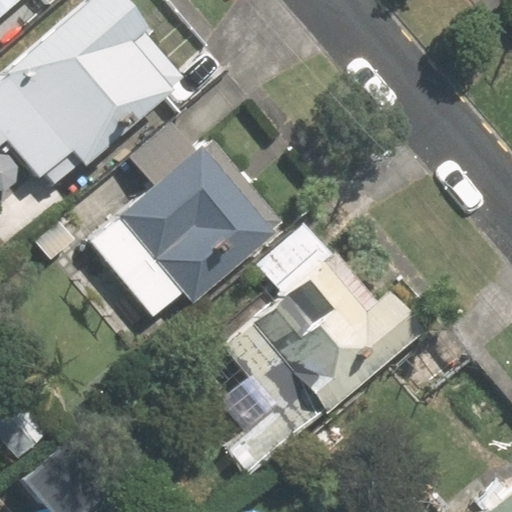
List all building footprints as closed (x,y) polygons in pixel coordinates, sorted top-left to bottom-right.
[(0,144),(8,138),(47,177),(55,186),(86,159),(157,99),(163,106),(193,79),(154,34),(161,28),(136,0),(80,0),(0,69),(0,144)] [(40,0),(35,5),(40,10),(51,0),(0,0),(0,15),(17,0),(40,0)] [(98,252),(75,272),(114,317),(141,294),(155,310),(177,291),(192,309),(293,221),(212,127),(194,141),(170,114),(122,155),(144,181),(82,234),(98,252)] [(238,426),(221,441),(249,473),(427,318),(381,265),(365,278),(312,216),(254,266),(274,289),(216,339),(242,370),(212,396),(238,426)] [(511,511),(511,487),(481,511),(511,511)]
